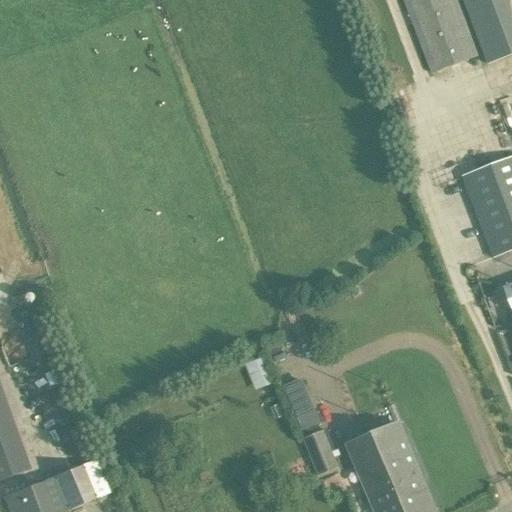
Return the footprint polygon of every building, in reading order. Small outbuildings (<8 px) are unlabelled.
[(405,0),(434,74),(478,57),(456,0),(405,0)] [(464,0),(489,65),(511,56),(511,35),(498,0),(464,0)] [(494,260),(511,252),(511,159),(463,178),(494,260)] [(264,357),(245,365),(255,390),(274,383),(264,357)] [(299,380),(282,387),(291,410),(301,432),(318,425),(308,402),(299,380)] [(375,511),(433,511),(398,425),(348,446),(375,511)] [(0,482),(16,476),(0,430),(0,482)] [(319,476),(339,468),(323,431),(304,439),(319,476)] [(86,465),(41,483),(41,484),(52,511),(60,511),(99,497),(112,492),(100,459),(86,465)] [(9,511),(52,511),(41,484),(4,498),(9,511)]
